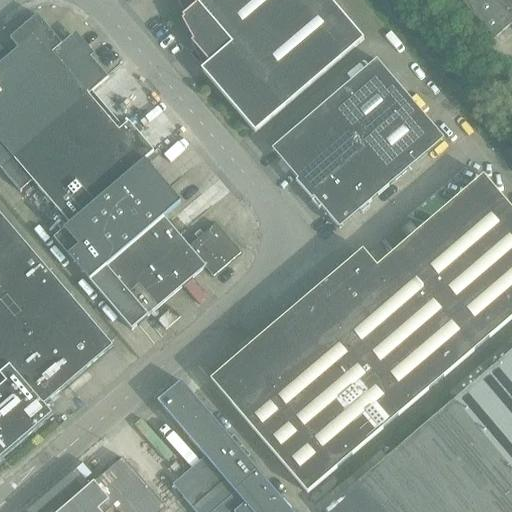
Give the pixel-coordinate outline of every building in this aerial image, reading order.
[(328,0),(193,0),(197,4),(182,17),(198,37),(191,43),(209,64),(201,71),(255,133),(363,41),(328,0)] [(511,20),(494,0),(460,0),(494,39),(511,24),(511,20)] [(0,169),(1,171),(88,96),(108,79),(72,36),(62,45),(37,16),(10,40),(18,50),(0,64),(0,169)] [(376,61),(272,151),(297,181),(296,182),(312,201),(313,200),(339,230),(444,140),(376,61)] [(1,171),(0,171),(0,177),(53,239),(70,225),(127,176),(154,153),(129,124),(119,132),(88,96),(1,171)] [(70,225),(53,239),(89,282),(106,268),(164,219),(130,179),(127,176),(70,225)] [(226,369),(211,382),(308,494),(511,319),(511,211),(483,177),(377,268),(363,252),(287,317),(226,369)] [(0,460),(30,435),(34,431),(52,416),(43,406),(112,347),(0,215),(0,460)] [(106,268),(89,282),(89,283),(131,331),(148,317),(181,289),(193,279),(205,268),(213,278),(241,255),(216,225),(189,248),(164,219),(106,268)] [(409,222),(400,231),(407,238),(416,230),(409,222)] [(172,309),(158,322),(166,331),(180,318),(172,309)] [(356,485),(324,511),(511,511),(511,351),(486,374),(453,402),(421,430),(389,457),(356,485)] [(181,383),(158,403),(215,470),(182,498),(193,511),(291,511),(258,474),(217,425),(204,409),(193,397),(181,383)] [(76,471),(27,511),(163,511),(166,510),(123,459),(90,487),(76,471)]
